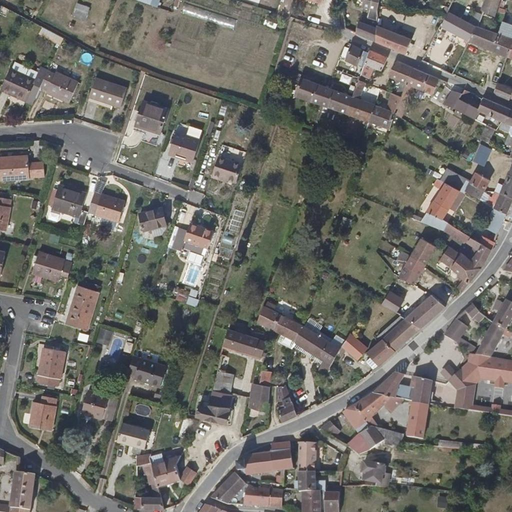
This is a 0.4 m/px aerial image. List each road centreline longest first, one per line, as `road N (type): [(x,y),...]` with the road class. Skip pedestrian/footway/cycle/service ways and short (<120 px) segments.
road 1 (residential): [(511,238),(487,276),(388,370),(343,402),(234,451),(186,511)]
road 2 (residential): [(0,134),(68,135),(108,166),(195,197)]
road 3 (residential): [(0,435),(18,323),(14,308),(0,301)]
road 4 (residential): [(117,511),(0,435)]
